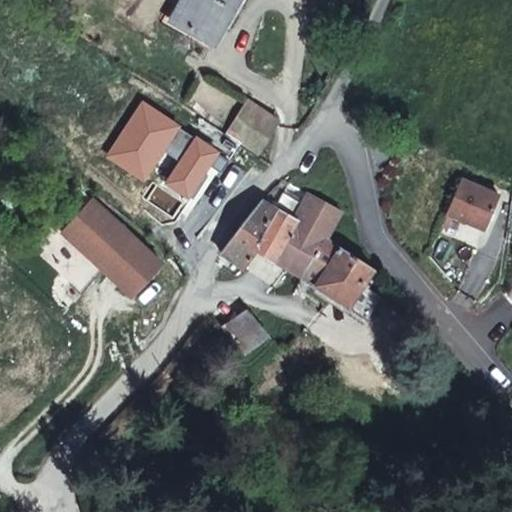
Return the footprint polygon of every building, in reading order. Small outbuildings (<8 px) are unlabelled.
[(183,0),(172,22),(214,44),(239,0),(183,0)] [(243,97),(220,130),(253,152),(273,122),(243,97)] [(82,156),(100,167),(115,143),(97,132),(82,156)] [(459,178),(444,213),(482,229),(497,194),(459,178)] [(302,204),(282,192),(274,208),(253,248),(258,250),(286,266),(281,277),(288,281),(294,270),(303,276),(325,236),(339,210),(307,193),(302,204)] [(163,260),(84,194),(59,229),(138,294),(163,260)] [(274,208),(260,200),(221,250),(229,257),(225,269),(235,276),(246,266),(258,250),(253,248),(274,208)] [(456,239),(472,243),(476,228),(460,224),(456,239)] [(360,256),(325,236),(303,276),(335,293),(360,256)] [(367,264),(360,256),(335,293),(346,299),(367,264)] [(246,311),(225,328),(248,353),(269,335),(246,311)]
